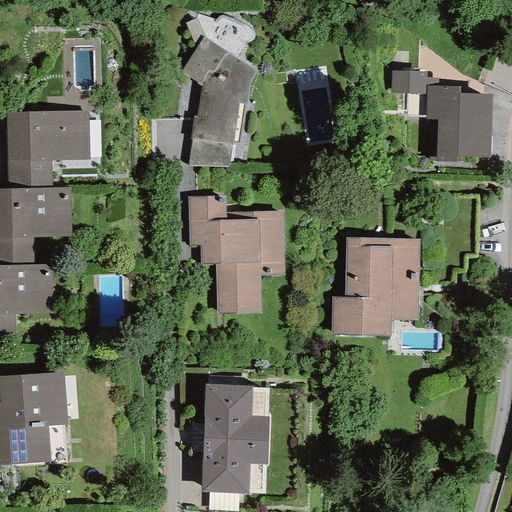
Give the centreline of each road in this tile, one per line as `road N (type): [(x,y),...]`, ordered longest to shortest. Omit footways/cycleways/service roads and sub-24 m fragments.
road 1 (residential): [(171,511),(167,139)]
road 2 (residential): [(509,254),(503,397),(473,511)]
